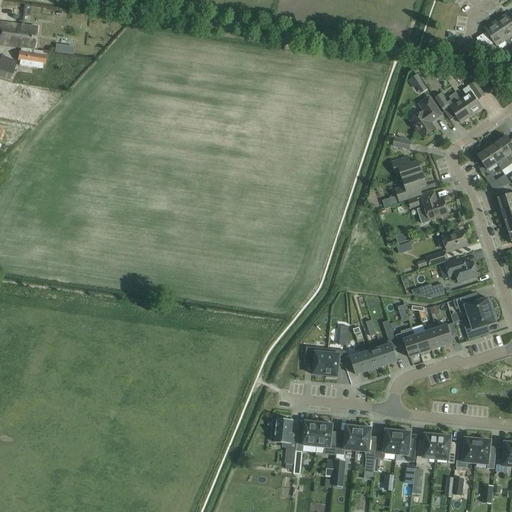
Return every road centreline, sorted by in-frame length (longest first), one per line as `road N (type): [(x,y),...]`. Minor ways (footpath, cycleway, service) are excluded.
road 1 (unclassified): [(63,0),(466,62)]
road 2 (residential): [(511,108),(458,147),(453,163),(509,305)]
road 3 (residential): [(511,350),(413,374),(390,412)]
road 4 (residential): [(390,412),(511,426)]
